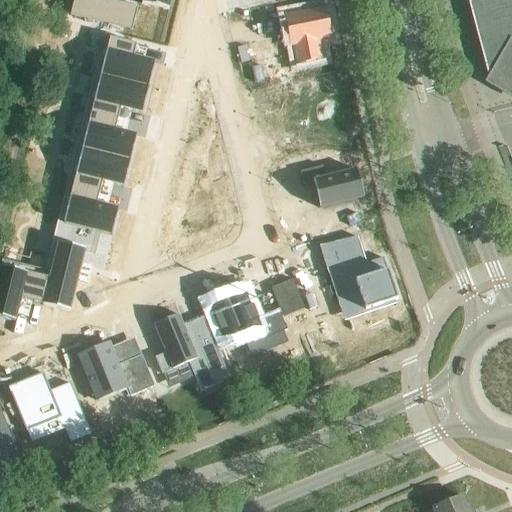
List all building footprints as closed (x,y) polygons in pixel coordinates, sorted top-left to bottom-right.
[(110,0),(74,0),(70,16),(125,29),(127,19),(135,20),(138,7),(110,0)] [(142,0),(142,5),(168,11),(171,0),(142,0)] [(511,0),(474,0),(472,4),(490,72),(493,74),(489,82),(511,95),(511,0)] [(324,8),(285,16),(291,47),(294,46),(297,64),(322,59),(319,41),(328,39),(326,28),(328,27),(324,8)] [(2,261),(0,269),(0,318),(15,322),(21,300),(70,312),(85,253),(95,256),(101,234),(112,236),(119,210),(97,204),(102,182),(124,188),(137,137),(115,131),(121,109),(143,114),(156,63),(133,57),(136,45),(104,37),(100,52),(106,53),(63,224),(49,279),(40,277),(42,271),(2,261)] [(303,140),(290,144),(296,165),(291,166),(292,168),(341,156),(340,154),(336,155),(333,142),(351,137),(343,107),(324,112),(322,104),(323,104),(323,102),(306,106),(307,108),(309,115),(297,118),(303,140)] [(324,166),(300,172),(303,184),(313,181),(320,208),(364,197),(358,170),(327,178),(324,166)] [(352,233),(318,241),(337,298),(360,290),(365,307),(398,296),(384,253),(361,261),(352,233)] [(305,309),(293,280),(271,289),(283,318),(305,309)] [(233,293),(208,304),(223,342),(234,337),(236,341),(243,338),(252,358),(288,343),(283,331),(265,339),(256,317),(258,316),(253,305),(252,306),(246,292),(235,297),(233,293)] [(306,313),(284,323),(298,355),(308,351),(313,361),(325,356),(306,313)] [(179,315),(154,326),(165,354),(155,358),(162,374),(189,363),(200,391),(230,379),(204,318),(184,326),(179,315)] [(80,356),(78,357),(90,386),(107,379),(113,394),(127,388),(131,397),(155,387),(142,356),(119,365),(110,344),(96,349),(95,348),(79,354),(80,356)] [(43,373),(8,387),(26,432),(27,431),(32,442),(47,436),(43,425),(61,417),(72,442),(90,434),(70,383),(51,391),(43,373)] [(0,451),(5,464),(22,458),(9,427),(7,428),(8,429),(6,429),(0,413),(0,451)] [(469,511),(465,499),(463,496),(434,509),(435,511),(475,511),(474,509),(469,511)]
